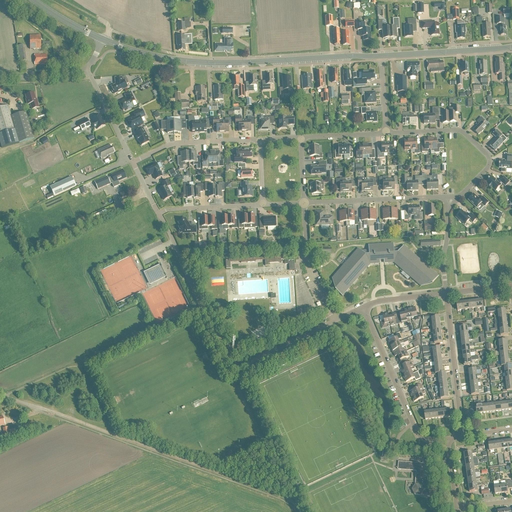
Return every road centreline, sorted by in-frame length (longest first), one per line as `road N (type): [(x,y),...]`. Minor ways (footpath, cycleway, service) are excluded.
road 1 (primary): [(382,56),(228,64),(163,58),(102,40)]
road 2 (track): [(300,511),(282,496),(47,411)]
road 3 (unclassified): [(236,369),(158,215)]
road 4 (residential): [(445,437),(417,436),(363,307)]
road 5 (residential): [(386,133),(453,129),(482,149),(488,164),(461,196)]
road 6 (residential): [(461,435),(446,293)]
road 7 (residential): [(303,203),(445,197)]
road 8 (residential): [(132,162),(177,143),(259,140)]
road 9 (primary): [(511,47),(382,56)]
road 10 (residential): [(334,321),(306,262),(303,203)]
